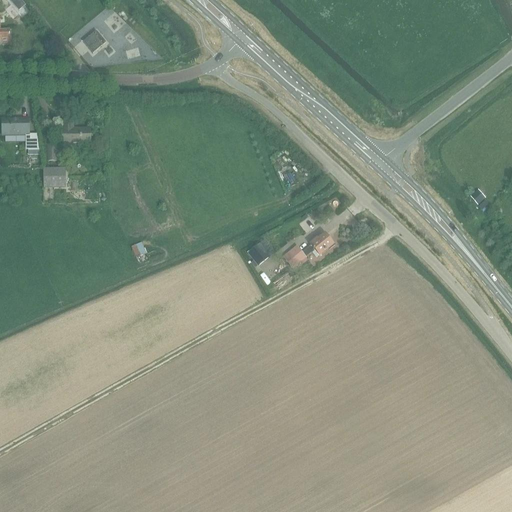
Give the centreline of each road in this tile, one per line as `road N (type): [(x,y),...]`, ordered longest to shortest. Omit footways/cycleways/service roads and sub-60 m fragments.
road 1 (unclassified): [(511,356),(398,229),(285,121),(212,65)]
road 2 (tertiary): [(0,82),(168,79),(212,65)]
road 3 (primary): [(380,162),(240,39)]
road 4 (tertiary): [(380,162),(511,61)]
road 5 (primary): [(485,275),(457,231),(380,162)]
road 6 (primary): [(380,162),(485,275)]
